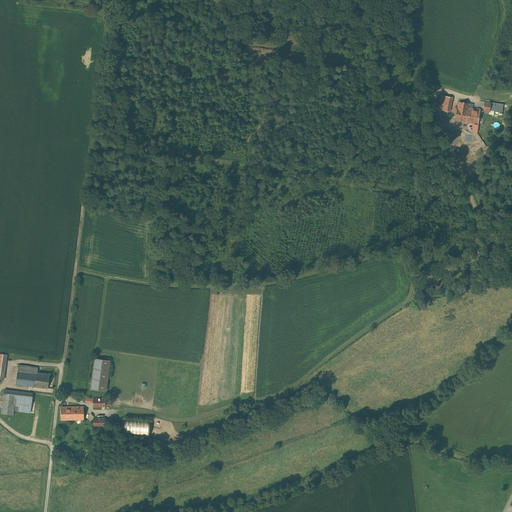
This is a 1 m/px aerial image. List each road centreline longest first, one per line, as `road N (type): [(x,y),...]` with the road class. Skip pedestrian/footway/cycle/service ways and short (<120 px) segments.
road 1 (track): [(75,271),(196,286),(308,274),(384,252),(403,253),(409,264),(406,300),(294,386),(181,420),(136,409),(105,412)]
road 2 (track): [(201,511),(314,480),(391,442),(489,464),(511,458)]
road 3 (track): [(83,198),(62,366)]
